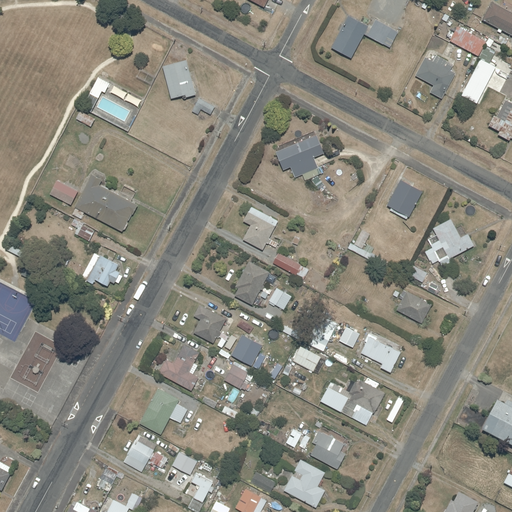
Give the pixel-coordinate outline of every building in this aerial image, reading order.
[(511,12),(492,2),(482,19),(511,35),(511,12)] [(367,25),(348,15),(331,47),(350,57),(367,25)] [(400,30),(376,18),(367,35),(391,47),(400,30)] [(478,56),(482,48),(486,41),(457,26),(449,40),(478,56)] [(444,65),(425,56),(415,75),(433,85),(430,92),(442,98),(456,70),(444,64),(444,65)] [(493,71),(495,66),(490,64),(483,60),(479,58),(473,71),(472,70),(460,95),(476,103),(490,75),(506,83),(508,78),(493,71)] [(194,94),(186,60),(162,66),(171,98),(184,95),(184,97),(194,94)] [(511,105),(504,120),(493,115),(488,125),(499,131),(497,134),(508,140),(510,136),(511,137),(511,105)] [(96,118),(80,109),(75,119),(91,127),(96,118)] [(323,153),(315,134),(275,152),(283,170),(290,166),(295,177),(303,174),(305,180),(320,173),(313,157),(323,153)] [(136,204),(88,179),(74,206),(122,231),(136,204)] [(422,190),(400,179),(386,205),(408,217),(422,190)] [(78,190),(57,180),(50,194),(71,204),(78,190)] [(277,220),(250,206),(242,220),(250,224),(242,239),(262,249),(277,220)] [(452,261),(450,257),(473,245),(467,233),(461,237),(451,218),(433,228),(436,233),(427,238),(432,247),(425,251),(432,263),(439,259),(443,266),(452,261)] [(89,240),(91,236),(95,230),(80,223),(75,233),(89,240)] [(365,250),(372,234),(361,229),(355,243),(351,241),(347,249),(383,266),(386,260),(365,250)] [(117,271),(120,264),(94,253),(83,278),(94,284),(96,280),(109,286),(111,282),(115,284),(116,281),(121,284),(125,274),(117,271)] [(309,269),(278,253),(273,263),(297,275),(295,278),(302,282),(309,269)] [(256,298),(259,292),(269,272),(249,261),(232,294),(252,304),(256,298)] [(291,296),(276,287),(269,301),(284,309),(291,296)] [(431,303),(406,290),(396,309),(420,322),(431,303)] [(225,318),(199,305),(194,315),(200,318),(193,332),(213,342),(225,318)] [(241,329),(228,324),(225,331),(238,336),(241,329)] [(361,333),(346,326),(339,340),(354,347),(361,333)] [(401,351),(369,335),(360,352),(382,363),(380,367),(390,372),(401,351)] [(241,340),(232,338),(230,346),(239,348),(241,340)] [(185,345),(181,352),(169,346),(155,371),(191,390),(198,376),(188,371),(199,352),(185,345)] [(247,372),(231,364),(223,380),(246,391),(249,384),(243,381),(247,372)] [(354,380),(349,390),(330,381),(320,400),(367,425),(384,392),(362,380),(359,379),(357,382),(354,380)] [(180,398),(158,387),(140,423),(161,433),(169,417),(181,423),(188,408),(178,403),(180,398)] [(240,406),(227,400),(222,411),(234,417),(240,406)] [(511,408),(496,400),(481,430),(511,445),(511,408)] [(349,446),(320,431),(309,454),(337,468),(349,446)] [(154,450),(157,443),(138,434),(124,462),(143,471),(149,461),(164,469),(170,458),(154,450)] [(325,472),(301,459),(284,490),(316,506),(325,489),(318,485),(325,472)] [(116,472),(104,467),(99,479),(112,483),(116,472)] [(276,481),(256,471),(250,482),(270,493),(276,481)] [(212,480),(194,473),(190,482),(198,485),(193,498),(204,502),(212,480)] [(260,511),(268,499),(246,488),(236,508),(244,511),(260,511)] [(472,511),(477,503),(458,493),(453,502),(451,501),(444,511),(472,511)] [(133,511),(138,501),(130,498),(123,511),(133,511)] [(97,511),(90,508),(73,499),(65,511),(97,511)] [(228,511),(231,507),(216,501),(211,511),(228,511)]
